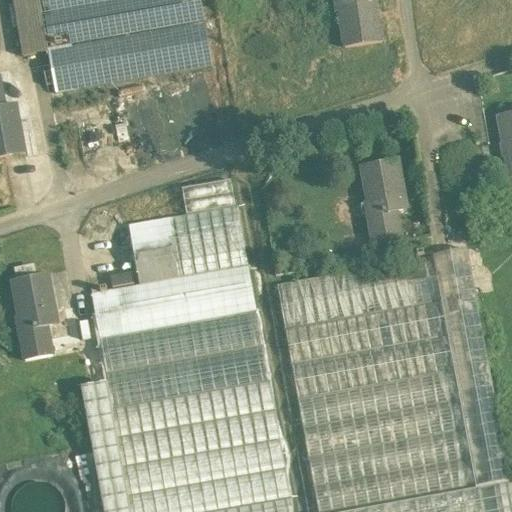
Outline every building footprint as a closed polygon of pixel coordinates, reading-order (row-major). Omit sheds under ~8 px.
[(38,0),(12,0),(23,58),(48,53),(47,50),(38,0)] [(200,0),(38,0),(47,50),(72,46),(204,22),(200,0)] [(335,0),(338,14),(340,13),(345,49),(382,44),(375,0),(335,0)] [(204,22),(72,46),(80,91),(212,68),(204,22)] [(72,46),(47,50),(48,53),(56,95),(80,91),(72,46)] [(0,81),(0,160),(25,155),(16,106),(5,108),(0,81)] [(511,116),(503,118),(511,165),(511,116)] [(398,161),(362,168),(371,216),(369,217),(374,247),(402,242),(397,213),(407,211),(398,161)] [(238,208),(129,227),(139,287),(248,267),(238,208)] [(374,247),(274,265),(276,278),(376,259),(374,247)] [(410,261),(277,286),(318,511),(511,511),(511,484),(476,295),(471,268),(468,250),(433,257),(410,262),(410,261)] [(491,265),(471,268),(476,295),(495,293),(491,265)] [(139,287),(116,291),(124,336),(257,313),(248,267),(139,287)] [(132,273),(111,277),(113,289),(134,285),(132,273)] [(48,276),(12,283),(21,332),(20,332),(25,363),(53,357),(47,328),(58,326),(48,276)] [(116,291),(92,295),(100,341),(124,336),(116,291)] [(124,336),(100,341),(108,384),(113,410),(270,383),(257,313),(124,336)] [(270,383),(113,410),(131,511),(219,511),(292,499),(270,383)] [(108,384),(81,389),(103,511),(131,511),(113,410),(108,384)] [(219,511),(293,511),(292,499),(219,511)]
